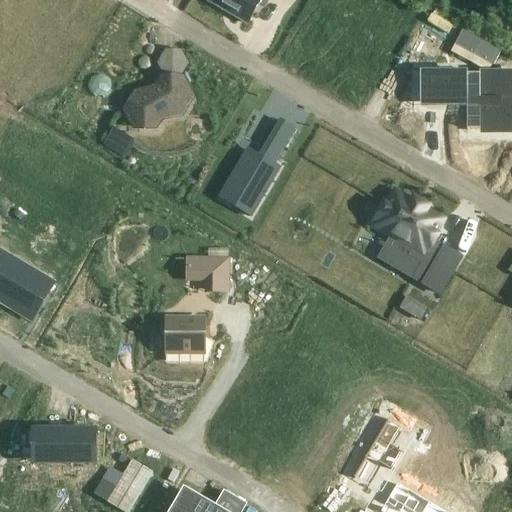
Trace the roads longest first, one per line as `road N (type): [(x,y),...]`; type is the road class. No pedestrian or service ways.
road 1 (residential): [(511,221),(138,0)]
road 2 (residential): [(181,455),(0,348)]
road 3 (residential): [(181,455),(238,349)]
